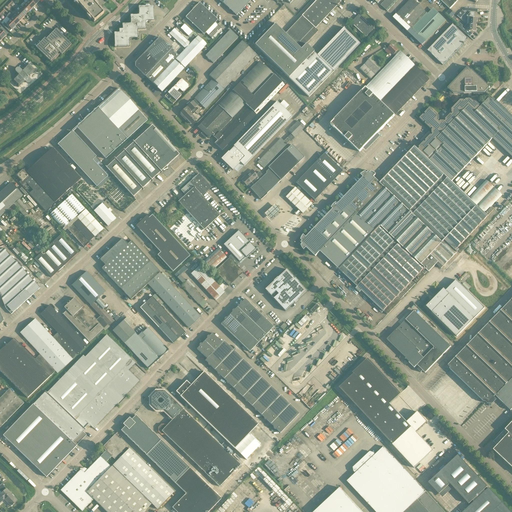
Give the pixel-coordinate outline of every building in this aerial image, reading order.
[(29,0),(26,4),(31,9),(35,5),(29,0)] [(93,2),(91,0),(80,0),(77,3),(94,22),(103,14),(97,6),(98,5),(94,1),(93,2)] [(219,0),(236,16),(251,0),(219,0)] [(272,23),(252,44),(310,97),(360,44),(344,28),(317,56),(313,52),(314,52),(306,44),(318,31),(315,28),(340,2),(337,0),(317,0),(310,7),(285,35),(272,23)] [(385,0),(381,5),(387,11),(397,0),(385,0)] [(408,32),(426,12),(413,0),(410,0),(393,18),(408,32)] [(440,0),(450,9),(458,0),(440,0)] [(199,3),(185,17),(204,35),(218,20),(199,3)] [(26,4),(22,8),(27,14),(31,9),(26,4)] [(22,8),(19,5),(15,10),(18,12),(24,18),(27,14),(22,8)] [(137,24),(137,30),(145,30),(145,23),(147,21),(153,21),(153,7),(139,7),(139,16),(131,16),(131,25),(137,24)] [(426,12),(408,32),(422,45),(446,21),(433,8),(428,14),(426,12)] [(24,18),(18,12),(14,16),(19,22),(24,18)] [(470,24),(476,25),(477,18),(474,18),(474,13),(471,12),(469,14),(468,14),(466,16),(468,18),(470,18),(470,24)] [(19,22),(14,16),(11,14),(8,18),(10,20),(16,26),(19,22)] [(359,14),(351,23),(366,37),(374,28),(359,14)] [(10,20),(6,24),(5,23),(4,23),(2,25),(3,25),(10,32),(16,26),(10,20)] [(476,25),(470,24),(469,31),(468,31),(460,23),(458,25),(468,35),(470,33),(471,34),(473,31),(476,32),(476,25)] [(119,33),(114,34),(115,48),(129,47),(129,41),(131,39),(137,38),(137,30),(137,24),(131,25),(122,25),(123,30),(119,30),(119,33)] [(217,25),(208,35),(212,40),(222,29),(217,25)] [(453,25),(428,51),(443,65),(464,44),(468,40),(468,39),(453,25)] [(0,29),(0,30),(0,37),(2,40),(8,33),(1,27),(0,28),(0,29)] [(185,49),(190,44),(175,29),(170,34),(185,49)] [(46,39),(60,53),(60,54),(61,55),(71,45),(70,44),(70,43),(57,30),(57,31),(55,30),(46,39)] [(230,30),(205,56),(208,58),(207,59),(209,61),(210,60),(213,64),(238,37),(230,30)] [(185,49),(179,56),(176,59),(184,68),(204,47),(206,45),(193,31),(187,37),(190,38),(193,35),(196,38),(190,44),(185,49)] [(145,77),(171,49),(159,37),(135,63),(135,67),(145,77)] [(46,39),(45,38),(35,48),(51,63),(60,54),(60,53),(46,39)] [(257,55),(246,44),(242,41),(209,76),(213,79),(194,98),(205,109),(257,55)] [(386,47),(383,49),(386,51),(385,51),(389,55),(391,52),(394,55),(398,50),(392,44),(388,49),(386,47)] [(171,49),(145,77),(145,78),(146,77),(152,84),(161,92),(184,68),(176,59),(179,56),(172,50),(172,49),(171,49)] [(380,102),(414,66),(400,52),(365,88),(380,102)] [(372,55),(360,69),(371,79),(383,66),(372,55)] [(197,127),(202,132),(200,134),(206,139),(207,137),(209,138),(212,135),(214,137),(245,104),(249,108),(215,143),(214,143),(222,151),(284,85),(260,62),(244,79),(232,91),(218,105),(198,127),(197,127)] [(17,74),(11,81),(18,88),(24,81),(27,84),(28,84),(29,83),(30,83),(30,82),(31,82),(31,81),(31,80),(30,79),(28,77),(35,70),(28,64),(21,70),(19,68),(15,72),(17,74)] [(429,80),(414,66),(380,102),(395,116),(407,103),(423,87),(424,88),(426,85),(426,84),(429,80)] [(301,240),(302,241),(301,243),(302,244),(301,245),(301,246),(301,247),(302,247),(302,248),(302,249),(303,250),(304,251),(306,248),(315,257),(320,252),(339,269),(339,270),(346,276),(357,287),(356,289),(359,292),(361,290),(374,303),(372,304),(382,313),(383,311),(387,315),(401,300),(400,299),(416,283),(417,284),(425,276),(424,275),(428,271),(429,272),(436,264),(441,269),(457,252),(457,253),(457,252),(455,250),(487,217),(488,217),(487,216),(494,210),(491,208),(485,214),(502,195),(486,180),(469,198),(451,182),(493,138),(511,156),(511,119),(489,98),(480,107),(479,106),(479,105),(474,100),(473,101),(472,99),(472,94),(484,94),(490,88),(468,67),(447,89),(453,95),(469,94),(469,99),(466,99),(464,101),(464,100),(460,100),(451,109),(452,113),(451,115),(450,114),(445,120),(446,120),(445,122),(444,121),(440,121),(439,122),(438,121),(439,120),(439,116),(430,108),(424,113),(425,114),(424,115),(423,115),(419,119),(423,122),(424,121),(426,123),(425,123),(430,129),(431,128),(432,129),(432,130),(432,134),(431,135),(430,135),(425,141),(426,141),(425,142),(424,142),(418,147),(419,148),(418,149),(415,146),(380,183),(374,177),(376,175),(375,174),(374,173),(373,173),(372,172),(371,172),(371,173),(370,174),(368,172),(367,174),(366,173),(366,172),(365,172),(364,173),(363,173),(362,174),(361,175),(361,176),(363,177),(337,205),(336,204),(336,203),(335,203),(334,204),(334,205),(333,205),(332,206),(332,207),(331,208),(332,208),(333,209),(306,237),(303,235),(303,236),(302,236),(302,237),(301,238),(301,239),(301,240)] [(177,92),(179,89),(183,93),(189,86),(181,79),(164,97),(173,104),(181,96),(177,92)] [(395,116),(380,102),(365,88),(334,120),(334,121),(331,124),(331,125),(330,125),(334,128),(359,152),(360,152),(395,116)] [(118,90),(77,129),(105,160),(127,139),(147,121),(118,90)] [(193,102),(180,113),(191,124),(196,120),(190,113),(197,106),(199,104),(195,100),(193,102)] [(234,147),(222,159),(233,170),(240,162),(244,166),(292,117),(276,102),(233,146),(234,147)] [(294,138),(304,127),(298,121),(297,121),(288,131),(291,134),(294,137),(294,138)] [(152,125),(106,168),(133,197),(163,170),(163,171),(168,169),(167,166),(179,155),(168,143),(169,142),(164,137),(163,138),(152,125)] [(73,132),(58,146),(97,187),(108,177),(93,161),(96,157),(73,132)] [(281,138),(257,163),(263,169),(286,145),(287,145),(287,144),(290,141),(287,138),(284,141),(281,138)] [(33,190),(29,194),(46,211),(81,179),(53,149),(28,172),(25,169),(23,171),(23,172),(27,176),(24,180),(33,190)] [(261,200),(267,194),(281,180),(299,162),(288,152),(286,150),(268,167),(269,169),(266,172),(266,173),(263,176),(254,185),(250,188),(261,199),(261,200)] [(324,153),(305,173),(324,191),(342,171),(324,153)] [(33,190),(24,180),(27,176),(23,172),(23,171),(22,170),(16,176),(21,180),(19,182),(29,194),(33,190)] [(252,170),(241,180),(247,186),(251,182),(254,185),(263,176),(259,172),(256,175),(252,170)] [(305,173),(296,183),(314,201),(324,191),(305,173)] [(185,195),(178,202),(204,230),(220,216),(202,196),(211,187),(199,174),(196,177),(196,176),(192,180),(181,190),(185,195)] [(0,216),(8,210),(10,212),(16,207),(24,216),(30,211),(19,199),(23,196),(11,183),(0,193),(0,216)] [(295,188),(285,197),(302,214),(312,204),(295,188)] [(72,195),(50,214),(63,229),(85,209),(72,195)] [(102,204),(94,211),(107,226),(116,218),(102,204)] [(280,210),(275,204),(264,214),(270,220),(280,210)] [(103,230),(85,210),(76,218),(78,219),(67,229),(84,248),(90,242),(89,242),(94,237),(95,237),(103,230)] [(147,216),(136,226),(160,253),(157,255),(172,272),(190,256),(152,215),(148,218),(147,216)] [(229,239),(223,245),(239,262),(245,257),(246,258),(251,254),(255,249),(238,231),(234,235),(229,239)] [(60,236),(47,247),(64,266),(77,254),(73,249),(68,244),(60,236)] [(160,273),(160,272),(131,241),(128,244),(122,239),(100,260),(105,265),(102,269),(131,300),(139,292),(141,294),(143,293),(141,290),(148,284),(147,284),(160,273)] [(47,247),(34,260),(51,278),(64,266),(47,247)] [(217,248),(201,263),(209,273),(226,258),(217,248)] [(4,249),(0,250),(0,295),(5,308),(11,314),(40,288),(4,249)] [(219,283),(221,285),(225,282),(229,286),(244,272),(231,259),(230,258),(215,271),(223,280),(219,283)] [(221,285),(219,283),(217,285),(200,266),(191,274),(215,301),(224,292),(219,287),(221,285)] [(274,281),(265,290),(285,311),(294,303),(298,300),(297,300),(306,291),(298,282),(299,282),(295,278),(295,279),(286,270),(277,278),(273,281),(274,281)] [(100,316),(108,325),(109,326),(114,321),(102,309),(105,306),(98,299),(105,292),(87,272),(72,286),(100,316)] [(201,317),(160,273),(147,284),(148,284),(188,329),(201,317)] [(180,275),(177,278),(183,284),(181,286),(198,304),(199,304),(204,309),(208,305),(206,303),(207,303),(203,299),(204,299),(194,288),(195,287),(188,280),(186,282),(180,275)] [(426,306),(457,337),(485,308),(456,280),(446,291),(444,289),(426,306)] [(140,308),(138,310),(142,315),(144,313),(145,314),(143,316),(146,319),(148,317),(173,344),(185,332),(160,306),(163,304),(155,294),(140,308)] [(108,325),(100,316),(96,320),(83,306),(82,307),(74,298),(64,308),(67,312),(66,311),(63,314),(90,343),(104,330),(103,329),(104,328),(108,325)] [(245,299),(236,308),(266,336),(274,327),(245,299)] [(511,299),(447,367),(486,405),(488,405),(487,407),(490,407),(490,405),(491,405),(496,400),(494,397),(495,396),(511,411),(511,409),(511,299)] [(316,304),(310,311),(313,313),(319,307),(316,304)] [(55,335),(75,357),(87,346),(50,306),(40,315),(57,333),(55,335)] [(236,308),(229,315),(258,343),(266,336),(236,308)] [(414,311),(387,339),(406,358),(406,359),(409,362),(409,363),(414,368),(417,365),(420,368),(418,369),(417,369),(421,373),(423,371),(425,373),(451,347),(450,346),(449,347),(448,346),(449,345),(414,311)] [(258,343),(229,315),(220,324),(249,352),(258,343)] [(305,316),(298,323),(301,326),(309,319),(305,316)] [(123,320),(112,331),(148,369),(169,350),(148,328),(147,329),(144,325),(139,330),(142,332),(138,336),(129,327),(133,324),(127,317),(123,320)] [(75,357),(55,335),(52,337),(35,319),(20,333),(40,355),(38,356),(53,373),(55,371),(57,374),(75,357)] [(214,351),(222,343),(212,333),(204,341),(214,351)] [(83,356),(51,389),(50,390),(88,426),(89,425),(93,429),(117,404),(125,396),(139,381),(128,371),(135,363),(106,335),(85,357),(83,356)] [(53,373),(38,356),(35,359),(14,339),(0,351),(0,371),(28,398),(53,373)] [(214,351),(204,341),(196,349),(206,359),(214,351)] [(224,341),(222,343),(214,351),(206,359),(205,360),(214,369),(233,350),(224,341)] [(233,350),(214,369),(224,379),(243,359),(233,350)] [(243,359),(224,379),(233,388),(252,368),(243,359)] [(354,374),(339,388),(392,445),(414,468),(433,451),(416,432),(427,422),(418,412),(407,422),(390,404),(401,394),(368,359),(353,373),(354,374)] [(261,377),(252,368),(233,388),(243,397),(261,377)] [(186,381),(176,392),(180,396),(180,397),(234,449),(258,424),(204,372),(191,385),(186,381)] [(271,386),(261,377),(243,397),(252,406),(271,386)] [(280,396),(271,386),(252,406),(261,415),(280,396)] [(9,388),(0,397),(0,427),(24,403),(9,388)] [(50,390),(51,389),(49,388),(45,391),(33,405),(3,436),(46,477),(76,446),(86,435),(83,432),(88,426),(50,390)] [(156,391),(150,397),(151,405),(156,411),(165,411),(173,420),(183,410),(164,391),(156,391)] [(280,396),(261,415),(264,418),(271,424),(290,405),(280,396)] [(299,414),(290,405),(271,424),(280,433),(299,414)] [(183,410),(173,420),(167,426),(165,425),(161,425),(158,428),(158,432),(161,435),(166,435),(219,486),(239,465),(183,410)] [(125,427),(121,431),(186,494),(172,508),(176,511),(208,511),(221,499),(136,416),(134,417),(131,421),(130,420),(124,426),(125,427)] [(511,422),(493,442),(497,445),(493,450),(511,467),(511,422)] [(115,435),(102,448),(106,451),(84,473),(81,470),(60,490),(82,511),(94,499),(106,511),(143,511),(152,504),(157,509),(174,492),(129,449),(128,449),(126,447),(127,446),(115,435)] [(444,511),(384,447),(347,481),(376,511),(444,511)] [(458,456),(429,483),(439,493),(450,483),(469,503),(472,500),(474,502),(463,511),(511,511),(489,489),(485,492),(483,490),(487,487),(458,456)] [(258,467),(221,505),(228,511),(231,511),(232,511),(240,511),(262,490),(271,498),(269,500),(281,511),(282,511),(284,511),(285,511),(302,511),(303,511),(258,467)] [(0,503),(4,499),(11,506),(17,500),(2,484),(0,485),(0,491),(2,493),(0,494),(0,503)] [(362,511),(340,488),(314,511),(362,511)]
